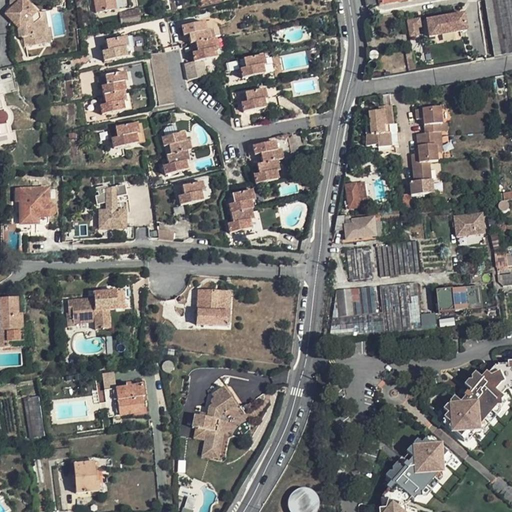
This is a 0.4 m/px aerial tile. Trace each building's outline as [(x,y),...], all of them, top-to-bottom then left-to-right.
[(27,38),(29,49),(39,48),(38,45),(49,43),(48,32),(50,30),(44,23),(43,15),(41,15),(37,16),(27,7),(30,5),(28,0),(18,0),(19,4),(12,5),(13,10),(7,15),(21,30),(20,30),(22,39),(27,38)] [(98,0),(98,2),(95,2),(98,16),(117,12),(114,0),(98,0)] [(364,0),(366,9),(367,8),(380,6),(380,7),(415,0),(364,0)] [(493,0),(492,0),(486,1),(495,55),(503,54),(493,0)] [(511,0),(493,0),(503,54),(511,52),(511,0)] [(390,72),(495,55),(486,1),(405,16),(411,53),(388,58),(390,72)] [(37,16),(41,15),(30,5),(27,7),(37,16)] [(121,27),(142,25),(141,13),(120,15),(121,27)] [(190,41),(191,47),(195,46),(212,42),(210,33),(206,33),(203,34),(202,29),(205,29),(205,25),(183,29),(185,38),(192,36),(193,40),(190,41)] [(38,45),(39,48),(53,46),(50,30),(48,32),(49,43),(38,45)] [(225,39),(212,42),(195,46),(197,55),(193,56),(195,63),(195,64),(202,63),(203,66),(219,62),(218,57),(215,58),(214,53),(217,53),(227,50),(225,39)] [(127,41),(106,45),(108,52),(111,52),(111,54),(104,56),(106,65),(128,60),(127,56),(124,56),(123,52),(126,51),(129,51),(127,41)] [(171,51),(154,55),(156,62),(172,59),(171,51)] [(261,58),(240,63),(241,70),(243,69),(244,72),(238,73),(240,82),(262,78),(262,73),(259,74),(258,70),(261,69),(263,69),(261,58)] [(156,62),(157,70),(174,67),(172,59),(156,62)] [(186,66),(187,74),(204,71),(203,66),(202,63),(195,64),(195,63),(187,65),(186,66)] [(174,67),(157,70),(159,77),(176,74),(174,67)] [(205,77),(204,71),(187,74),(189,81),(205,77)] [(159,77),(160,84),(177,81),(176,74),(159,77)] [(125,76),(105,80),(106,86),(108,85),(109,89),(101,91),(103,100),(123,96),(126,95),(125,91),(122,92),(121,87),(124,86),(127,86),(125,76)] [(177,81),(160,84),(162,92),(179,89),(177,81)] [(162,92),(163,100),(181,96),(179,89),(162,92)] [(264,92),(244,96),(245,104),(248,103),(248,106),(241,107),(243,117),(279,109),(277,99),(266,102),(264,92)] [(126,106),(123,96),(103,100),(104,107),(106,107),(107,110),(100,111),(102,120),(124,116),(123,111),(120,111),(120,107),(122,107),(126,106)] [(181,96),(163,100),(165,106),(182,103),(181,96)] [(4,111),(2,102),(0,102),(0,139),(11,137),(8,127),(10,126),(5,111),(4,111)] [(412,156),(414,166),(415,184),(411,184),(412,198),(428,196),(427,183),(432,182),(430,164),(440,163),(439,153),(438,144),(436,144),(435,135),(441,135),(442,134),(441,127),(444,127),(442,110),(416,113),(417,120),(424,120),(426,136),(418,137),(419,155),(412,156)] [(365,136),(366,147),(378,146),(379,156),(396,154),(395,148),(398,148),(396,126),(393,126),(391,115),(379,116),(380,125),(375,125),(375,121),(374,119),(372,119),(370,120),(369,122),(370,129),(367,129),(368,136),(365,136)] [(180,137),(179,128),(169,131),(167,134),(168,140),(165,141),(167,150),(170,149),(173,149),(173,151),(171,152),(172,158),(188,155),(193,154),(191,144),(188,145),(186,145),(185,141),(187,141),(186,136),(180,137)] [(137,129),(115,133),(117,140),(119,140),(120,143),(112,145),(114,154),(137,149),(136,145),(133,145),(132,141),(135,140),(139,139),(137,129)] [(443,152),(441,135),(435,135),(436,144),(438,144),(439,153),(443,152)] [(275,145),(251,150),(253,159),(261,158),(261,161),(260,161),(261,167),(276,164),(281,163),(280,152),(290,150),(288,140),(274,142),(275,145)] [(172,158),(168,159),(169,166),(171,165),(172,169),(165,170),(167,179),(190,174),(189,170),(186,171),(185,166),(188,165),(190,165),(188,155),(172,158)] [(261,167),(256,168),(257,176),(259,175),(260,178),(254,180),(256,190),(277,185),(277,181),(274,181),(273,177),(276,176),(278,175),(276,164),(261,167)] [(364,182),(356,183),(359,199),(367,197),(364,182)] [(427,183),(428,196),(435,196),(434,182),(432,182),(427,183)] [(356,183),(346,185),(350,206),(347,206),(348,209),(368,206),(367,197),(359,199),(356,183)] [(97,214),(98,227),(106,227),(106,231),(125,231),(124,213),(124,203),(128,203),(126,196),(125,188),(112,190),(112,186),(94,189),(95,193),(97,193),(98,196),(93,197),(95,206),(104,205),(104,213),(97,214)] [(201,188),(180,192),(181,198),(184,198),(185,201),(177,203),(179,212),(202,207),(201,202),(198,203),(197,199),(200,198),(202,198),(201,188)] [(47,191),(17,191),(17,199),(20,199),(20,203),(20,226),(48,225),(48,219),(50,219),(54,216),(54,210),(50,207),(48,207),(47,191)] [(250,194),(230,198),(231,203),(233,203),(234,206),(226,208),(228,217),(230,217),(250,212),(252,212),(251,208),(248,208),(247,203),(250,203),(252,203),(250,194)] [(412,198),(401,199),(402,209),(413,208),(412,198)] [(250,212),(230,217),(231,223),(234,223),(235,226),(227,228),(228,237),(251,232),(251,228),(248,228),(247,223),(249,223),(252,222),(250,212)] [(381,215),(355,218),(354,215),(346,216),(339,217),(336,232),(334,242),(376,238),(376,234),(383,234),(381,220),(402,218),(401,213),(381,215)] [(456,219),(457,238),(485,235),(483,216),(456,219)] [(175,230),(157,229),(159,238),(174,239),(175,230)] [(418,242),(378,247),(381,274),(422,271),(418,242)] [(368,249),(346,251),(348,277),(371,275),(368,249)] [(499,268),(509,267),(509,257),(497,258),(499,268)] [(511,274),(503,275),(504,286),(511,284),(511,274)] [(335,317),(333,339),(387,334),(441,330),(436,281),(382,286),(385,312),(379,312),(376,286),(360,288),(361,295),(354,295),(354,288),(339,290),(341,316),(335,317)] [(115,292),(116,310),(124,309),(122,291),(115,292)] [(198,291),(197,308),(196,325),(228,327),(229,312),(223,311),(223,293),(198,291)] [(93,299),(68,301),(69,313),(67,313),(68,327),(74,326),(74,324),(95,322),(95,330),(109,329),(108,310),(116,310),(115,292),(99,293),(99,299),(93,299)] [(17,299),(0,299),(0,347),(7,347),(7,342),(22,342),(21,325),(21,315),(17,315),(17,299)] [(511,358),(509,359),(509,365),(509,370),(502,373),(493,378),(489,374),(488,372),(482,378),(477,373),(473,378),(474,381),(470,381),(466,386),(468,388),(463,394),(466,397),(462,402),(456,397),(452,402),(452,405),(450,405),(445,410),(450,414),(446,418),(453,424),(451,427),(464,438),(470,431),(474,435),(477,432),(481,431),(481,429),(481,427),(497,408),(501,407),(503,407),(503,402),(505,398),(503,396),(498,391),(503,385),(506,383),(511,382),(511,358)] [(105,361),(97,363),(98,370),(106,368),(105,361)] [(498,366),(502,373),(509,370),(509,365),(498,366)] [(498,366),(489,374),(493,378),(502,373),(498,366)] [(114,371),(101,373),(104,387),(117,385),(114,371)] [(503,396),(509,389),(506,383),(503,385),(498,391),(503,396)] [(143,385),(107,390),(110,417),(143,412),(141,397),(145,397),(143,385)] [(224,417),(237,409),(224,390),(211,397),(213,400),(211,401),(212,403),(209,405),(206,420),(194,418),(192,430),(195,431),(194,441),(204,442),(202,453),(215,455),(218,435),(216,435),(218,423),(219,417),(223,415),(224,417)] [(37,397),(23,399),(29,438),(44,436),(37,397)] [(501,411),(501,407),(497,408),(481,427),(481,429),(485,429),(501,411)] [(453,424),(446,418),(444,421),(451,427),(453,424)] [(227,424),(218,423),(216,435),(218,435),(215,455),(202,453),(201,458),(219,461),(227,424)] [(468,442),(474,435),(470,431),(464,438),(468,442)] [(439,442),(431,435),(428,439),(435,445),(439,442)] [(444,461),(450,452),(439,442),(435,445),(428,439),(424,443),(419,439),(415,444),(416,447),(412,447),(409,451),(415,457),(411,462),(408,460),(403,466),(399,463),(395,468),(396,471),(391,472),(388,475),(393,480),(389,486),(392,489),(395,491),(391,501),(388,508),(384,508),(380,509),(380,511),(404,511),(403,503),(406,497),(408,494),(413,498),(416,500),(418,498),(424,497),(423,493),(440,474),(444,473),(446,473),(445,468),(448,465),(444,461)] [(455,456),(450,452),(444,461),(448,465),(455,456)] [(77,494),(100,492),(98,477),(97,463),(74,465),(77,494)] [(444,477),(444,473),(440,474),(423,493),(424,497),(428,497),(444,477)] [(314,511),(321,497),(297,487),(287,511),(290,511),(314,511)] [(384,499),(384,508),(388,508),(391,501),(395,491),(392,489),(384,499)] [(410,511),(409,504),(413,498),(408,494),(406,497),(403,503),(404,511),(410,511)] [(46,511),(44,495),(35,496),(38,511),(46,511)]
